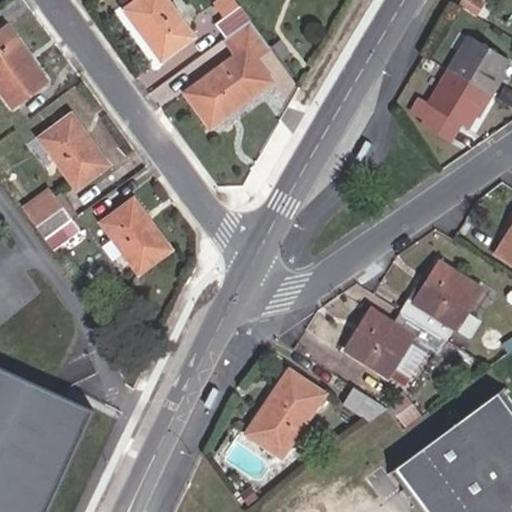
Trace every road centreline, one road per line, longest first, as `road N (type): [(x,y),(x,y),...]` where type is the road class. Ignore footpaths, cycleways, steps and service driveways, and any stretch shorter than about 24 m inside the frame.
road 1 (residential): [(56,0),(249,265)]
road 2 (residential): [(511,148),(288,293),(262,283),(249,265)]
road 3 (residential): [(249,265),(403,0)]
road 4 (residential): [(140,483),(249,265)]
